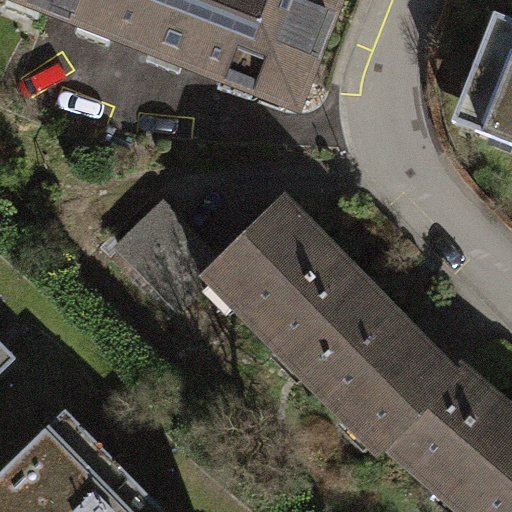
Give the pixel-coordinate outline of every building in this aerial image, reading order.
[(7,0),(142,51),(161,0),(7,0)] [(161,0),(142,51),(289,108),(330,0),(161,0)] [(511,26),(486,17),(446,126),(511,149),(511,26)] [(209,276),(398,453),(479,366),(290,190),(209,276)] [(511,511),(511,396),(479,366),(398,453),(464,511),(511,511)] [(156,511),(58,412),(0,468),(0,511),(156,511)]
